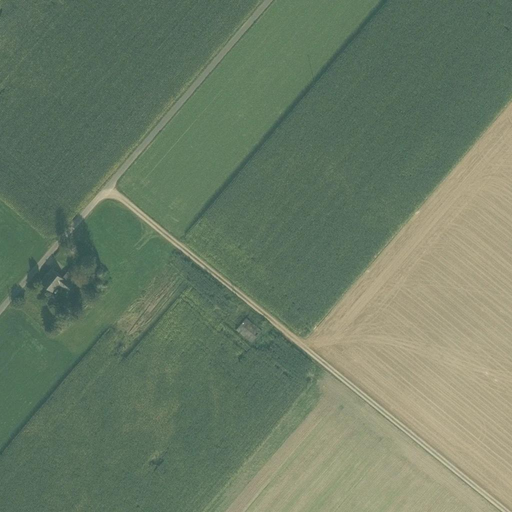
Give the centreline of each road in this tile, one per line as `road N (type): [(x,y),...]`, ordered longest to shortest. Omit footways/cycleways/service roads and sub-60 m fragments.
road 1 (track): [(105,187),(502,511)]
road 2 (unclassified): [(269,0),(0,309)]
